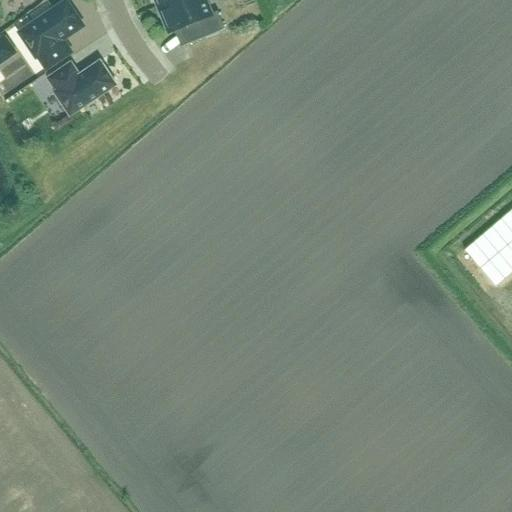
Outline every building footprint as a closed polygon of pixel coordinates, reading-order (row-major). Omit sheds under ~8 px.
[(153,0),(157,10),(182,0),(153,0)] [(205,0),(182,0),(157,10),(167,34),(181,29),(188,45),(224,30),(217,12),(211,15),(205,0)] [(45,70),(70,53),(61,41),(81,27),(65,3),(19,34),(35,59),(37,57),(45,70)] [(2,41),(0,42),(0,61),(11,54),(2,41)] [(116,86),(99,62),(78,76),(70,63),(46,79),(54,92),(53,93),(69,118),(116,86)] [(511,209),(463,251),(494,287),(511,271),(511,209)]
